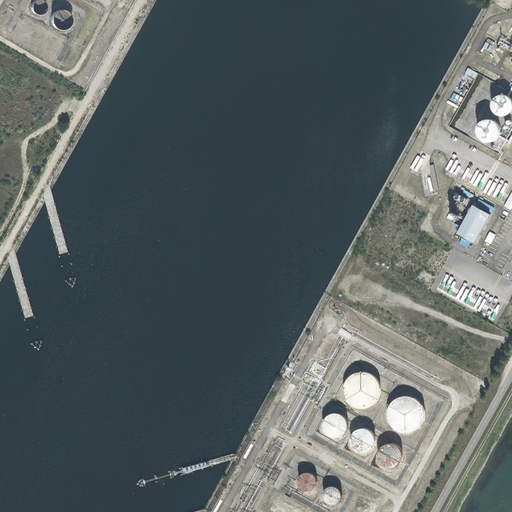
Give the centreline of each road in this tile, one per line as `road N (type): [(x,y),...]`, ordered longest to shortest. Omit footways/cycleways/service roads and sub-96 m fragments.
road 1 (unclassified): [(434,511),(511,373)]
road 2 (track): [(511,391),(445,511)]
